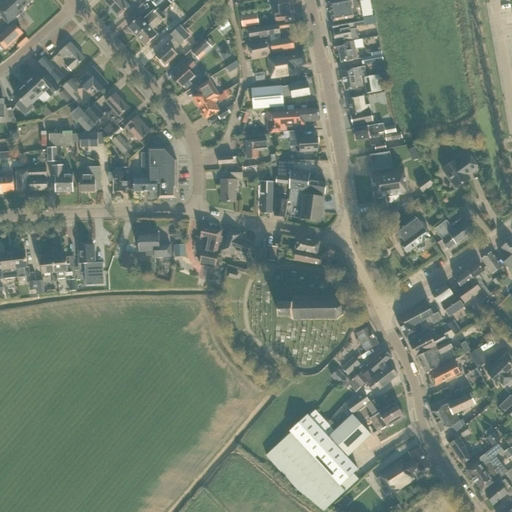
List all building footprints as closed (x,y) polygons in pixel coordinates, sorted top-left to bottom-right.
[(23,9),(31,1),(30,0),(4,0),(0,4),(0,13),(2,16),(1,17),(8,24),(24,10),(23,9)] [(102,0),(110,8),(119,0),(102,0)] [(119,0),(110,8),(119,17),(129,7),(125,2),(126,0),(119,0)] [(344,0),(329,3),(333,22),(373,15),(369,0),(344,0)] [(294,9),(293,9),(292,1),(278,3),(280,11),(275,11),(276,22),(285,20),(286,22),(295,21),(294,13),(294,9)] [(153,10),(143,20),(140,16),(128,27),(137,37),(162,13),(158,9),(155,12),(153,10)] [(137,37),(145,46),(157,35),(152,30),(161,22),(161,23),(166,18),(162,13),(137,37)] [(243,27),(259,25),(258,20),(252,21),(252,16),(242,17),(243,27)] [(166,28),(170,32),(180,23),(176,18),(166,28)] [(350,21),(333,24),(336,42),(351,39),(351,40),(359,39),(357,29),(350,30),(350,28),(364,25),(363,18),(350,21)] [(0,34),(0,44),(5,50),(22,34),(13,23),(0,34)] [(270,37),(270,40),(272,54),(295,50),(293,38),(281,40),(279,29),(289,28),(288,23),(249,29),(250,40),(270,37)] [(175,39),(174,40),(169,45),(168,44),(155,56),(160,61),(161,63),(162,65),(164,65),(165,66),(178,55),(174,51),(190,36),(180,26),(171,35),(175,39)] [(212,48),(215,45),(209,39),(207,41),(212,48)] [(192,52),(199,61),(213,49),(212,48),(207,41),(206,40),(192,52)] [(253,60),(268,57),(271,56),(268,42),(265,43),(265,41),(250,44),(251,49),(253,60)] [(339,51),(341,63),(358,59),(354,41),(336,44),(338,51),(339,51)] [(65,64),(71,71),(85,59),(70,43),(59,53),(67,62),(65,64)] [(221,53),(225,59),(232,55),(228,49),(221,53)] [(294,67),(306,65),(304,51),(268,57),(271,79),(296,75),(294,67)] [(372,56),(373,63),(383,61),(382,54),(372,56)] [(42,68),(44,67),(50,73),(55,69),(44,57),(37,63),(42,68)] [(174,77),(182,86),(183,85),(187,89),(192,85),(189,82),(195,77),(189,71),(195,65),(191,61),(185,66),(184,65),(178,71),(179,72),(174,77)] [(228,65),(232,74),(240,70),(236,61),(228,65)] [(367,75),(365,67),(341,71),(345,91),(357,89),(356,88),(363,87),(361,76),(367,75)] [(93,68),(78,82),(87,91),(93,85),(99,91),(107,84),(93,68)] [(48,77),(43,81),(36,74),(25,84),(38,98),(45,91),(51,97),(59,90),(48,77)] [(367,94),(378,92),(375,76),(364,78),(367,94)] [(80,88),(71,79),(63,88),(76,102),(81,97),(76,92),(80,88)] [(199,108),(217,97),(220,96),(210,79),(195,89),(198,94),(193,98),(199,108)] [(293,96),(293,98),(309,95),(307,83),(291,86),(282,88),(283,98),(293,96)] [(31,104),(38,98),(25,84),(14,94),(21,102),(17,106),(25,115),(33,108),(31,104)] [(283,107),(283,98),(282,88),(282,87),(252,89),(254,109),(283,107)] [(64,99),(68,95),(64,90),(59,95),(64,99)] [(232,95),(229,90),(224,93),(227,98),(232,95)] [(116,93),(108,101),(106,102),(113,110),(106,115),(116,126),(123,119),(120,116),(129,108),(116,93)] [(217,97),(199,108),(206,119),(219,111),(216,107),(217,107),(214,102),(218,100),(217,97)] [(347,99),(352,125),(373,121),(370,105),(365,106),(363,97),(347,99)] [(75,111),(79,107),(75,101),(70,105),(75,111)] [(85,112),(96,124),(105,116),(94,104),(85,112)] [(71,114),(88,133),(97,125),(79,107),(75,111),(71,114)] [(217,114),(220,120),(231,113),(227,108),(217,114)] [(268,112),(269,133),(283,132),(287,132),(286,127),(305,126),(305,122),(320,121),(319,108),(268,112)] [(131,132),(139,142),(151,131),(137,117),(125,127),(130,133),(131,132)] [(353,130),(355,141),(379,136),(378,133),(385,132),(383,124),(353,130)] [(112,140),(123,131),(118,126),(108,136),(112,140)] [(385,128),(386,134),(396,132),(395,126),(385,128)] [(13,130),(10,135),(11,139),(19,138),(18,130),(13,130)] [(50,135),(50,147),(73,146),(73,131),(62,132),(63,135),(50,135)] [(313,151),(318,151),(318,137),(303,138),(303,131),(290,132),(290,138),(290,142),(300,141),(300,152),(305,152),(305,154),(313,154),(313,151)] [(385,135),(386,141),(402,138),(401,132),(385,135)] [(89,133),(80,133),(81,145),(89,145),(89,133)] [(98,145),(98,144),(98,133),(89,133),(89,145),(98,145)] [(124,155),(129,150),(117,137),(112,142),(124,155)] [(261,151),(268,151),(267,140),(245,141),(247,160),(259,158),(258,148),(260,148),(261,151)] [(375,145),(376,152),(386,150),(385,143),(375,145)] [(57,162),(57,159),(62,158),(62,147),(48,148),(48,162),(57,162)] [(410,149),(412,159),(419,158),(417,147),(410,149)] [(148,162),(148,170),(158,170),(158,191),(158,199),(176,198),(176,190),(177,190),(177,160),(166,148),(148,148),(148,149),(148,162)] [(386,169),(392,168),(390,152),(383,153),(386,169)] [(478,167),(469,155),(458,163),(455,160),(442,169),(456,189),(469,179),(467,176),(478,167)] [(279,162),(278,176),(290,177),(290,178),(290,189),(309,191),(324,194),(326,183),(309,180),(310,174),(293,172),(294,163),(279,162)] [(64,165),(53,166),(53,176),(55,176),(56,192),(73,192),(73,176),(64,176),(64,165)] [(29,191),(47,191),(47,168),(17,170),(17,191),(29,191)] [(87,168),(87,176),(79,176),(79,192),(95,192),(95,190),(101,190),(101,168),(87,168)] [(126,190),(134,190),(133,180),(129,180),(129,175),(129,168),(122,168),(122,173),(109,173),(109,181),(114,181),(114,192),(126,191),(126,190)] [(158,198),(158,191),(158,170),(148,170),(148,174),(133,174),(133,177),(133,180),(134,190),(134,191),(149,191),(149,198),(158,198)] [(371,176),(375,199),(409,194),(405,171),(371,176)] [(0,195),(4,195),(3,193),(14,192),(13,176),(2,177),(2,174),(0,173),(0,195)] [(237,180),(242,180),(242,173),(230,173),(231,180),(221,180),(221,202),(236,202),(236,189),(237,189),(237,180)] [(417,185),(423,192),(433,185),(427,178),(417,185)] [(260,213),(272,214),(273,182),(261,181),(260,213)] [(274,216),(285,218),(288,201),(285,200),(285,194),(281,194),(280,199),(277,199),(274,216)] [(301,219),(320,221),(324,198),(304,195),(301,219)] [(464,221),(460,215),(450,222),(454,228),(464,221)] [(422,243),(430,237),(424,229),(425,228),(418,218),(417,219),(415,217),(395,232),(403,244),(402,245),(401,248),(404,252),(408,252),(415,247),(418,250),(424,246),(422,243)] [(473,233),(473,228),(470,224),(465,223),(454,231),(446,221),(435,229),(443,241),(448,249),(455,244),(456,245),(473,233)] [(208,239),(205,251),(202,251),(200,263),(216,267),(218,254),(216,253),(221,231),(203,227),(201,237),(208,239)] [(240,235),(229,230),(222,251),(233,255),(234,251),(250,258),(255,245),(239,239),(240,235)] [(154,255),(154,257),(171,257),(170,245),(159,245),(159,234),(148,235),(148,236),(138,236),(139,252),(146,252),(146,256),(154,255)] [(321,255),(317,254),(320,243),(298,238),(293,259),(319,265),(321,255)] [(507,255),(499,262),(502,267),(509,275),(511,272),(511,241),(510,240),(501,248),(507,255)] [(105,284),(104,262),(95,263),(94,245),(79,246),(80,264),(86,263),(88,285),(105,284)] [(183,245),(174,245),(175,257),(184,257),(183,245)] [(265,260),(275,262),(277,247),(267,246),(265,260)] [(254,266),(264,267),(266,250),(256,248),(254,266)] [(26,252),(13,253),(15,269),(17,269),(18,278),(30,276),(29,267),(27,267),(26,252)] [(15,269),(13,253),(0,255),(1,261),(0,260),(0,279),(18,278),(17,269),(15,269)] [(134,256),(125,253),(120,266),(125,268),(126,264),(129,263),(132,264),(134,256)] [(494,272),(502,267),(499,262),(492,253),(482,260),(487,267),(484,269),(497,287),(502,282),(494,272)] [(67,265),(66,255),(53,257),(55,273),(57,273),(58,280),(65,279),(66,281),(75,279),(73,264),(67,265)] [(57,273),(55,273),(53,257),(41,258),(42,274),(52,273),(53,282),(58,281),(58,280),(57,273)] [(478,263),(467,270),(482,291),(486,297),(490,294),(478,278),(477,279),(476,277),(484,271),(478,263)] [(482,291),(467,270),(455,279),(462,289),(457,292),(465,303),(482,291)] [(231,271),(229,277),(237,279),(239,273),(231,271)] [(37,281),(39,293),(45,293),(44,281),(37,281)] [(442,307),(449,317),(464,307),(457,297),(455,298),(446,284),(431,294),(438,304),(441,302),(443,306),(442,307)] [(312,300),(311,300),(311,301),(303,301),(303,300),(302,300),(302,301),(293,301),(293,300),(292,300),(293,303),(279,303),(280,317),(293,317),(293,320),(294,320),(294,319),(302,319),(302,320),(303,320),(303,319),(311,319),(311,320),(312,320),(312,319),(328,319),(328,320),(329,320),(329,319),(336,319),(337,320),(337,319),(337,318),(343,314),(343,315),(344,314),(343,313),(343,306),(344,305),(343,305),(337,301),(337,300),(336,299),(336,300),(329,300),(328,300),(312,301),(312,300)] [(428,304),(417,310),(423,321),(430,317),(433,324),(441,319),(438,313),(434,315),(428,304)] [(423,321),(417,310),(397,320),(407,339),(411,336),(412,338),(416,336),(415,334),(417,333),(418,335),(424,332),(419,323),(423,321)] [(447,324),(454,334),(460,329),(454,320),(447,324)] [(357,334),(359,338),(356,340),(358,345),(362,343),(366,351),(378,344),(369,327),(357,334)] [(446,340),(443,334),(433,340),(429,333),(409,343),(416,357),(446,340)] [(486,342),(493,337),(490,333),(483,337),(486,342)] [(441,355),(453,348),(449,341),(417,357),(425,374),(441,365),(436,355),(440,353),(441,355)] [(488,362),(480,348),(469,354),(478,368),(488,362)] [(393,359),(385,350),(360,372),(361,373),(354,379),(361,387),(368,381),(393,359)] [(342,368),(348,375),(360,364),(354,357),(342,368)] [(500,382),(504,386),(511,378),(511,377),(508,373),(511,368),(511,365),(506,359),(500,364),(499,363),(488,374),(498,384),(500,382)] [(429,374),(435,386),(460,373),(454,361),(429,374)] [(380,390),(398,375),(390,365),(371,379),(374,382),(368,386),(372,390),(377,386),(380,390)] [(465,375),(474,392),(487,386),(477,368),(465,375)] [(331,376),(338,384),(345,378),(346,377),(339,369),(331,376)] [(353,414),(369,402),(363,394),(347,406),(353,414)] [(441,433),(449,429),(453,434),(458,431),(462,427),(459,421),(456,413),(475,404),(473,399),(471,395),(470,394),(449,403),(447,404),(431,412),(441,433)] [(371,402),(366,406),(373,416),(369,419),(377,432),(387,426),(387,427),(404,416),(396,403),(385,410),(384,409),(378,412),(371,402)] [(291,432),(266,456),(299,488),(324,511),(359,479),(354,473),(358,469),(347,457),(365,440),(371,435),(352,414),(346,420),(338,428),(334,431),(327,423),(315,410),(309,416),(307,415),(290,431),(291,432)] [(465,426),(459,431),(462,436),(469,431),(465,426)] [(487,438),(493,446),(500,440),(494,433),(487,438)] [(449,444),(462,464),(472,457),(459,438),(449,444)] [(494,483),(507,472),(495,456),(503,450),(498,444),(481,458),(481,460),(467,470),(483,491),(494,483)] [(420,472),(431,466),(419,447),(409,453),(413,460),(404,465),(401,460),(379,474),(392,494),(414,479),(410,473),(418,469),(420,472)] [(511,494),(511,489),(505,480),(486,495),(493,505),(507,493),(510,497),(511,494)]
